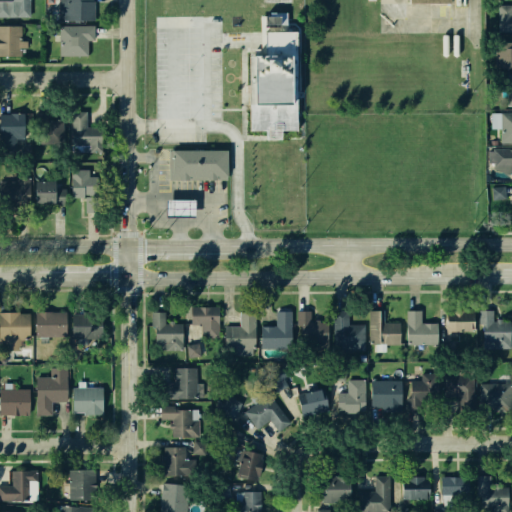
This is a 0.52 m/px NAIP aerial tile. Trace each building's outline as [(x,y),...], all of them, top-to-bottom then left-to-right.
[(0,0),(27,0),(27,18),(14,18),(14,6),(8,6),(8,18),(0,18),(0,0)] [(89,0),(89,21),(59,20),(59,0),(89,0)] [(511,29),(496,30),(495,6),(511,5),(511,29)] [(85,55),(59,55),(59,24),(94,24),(94,40),(85,40),(85,55)] [(21,56),(0,56),(0,26),(21,26),(21,40),(27,40),(27,53),(21,53),(21,56)] [(292,131),(245,131),(245,49),(259,49),(259,31),(292,31),(292,131)] [(511,67),(500,67),(500,41),(511,41),(511,67)] [(27,136),(4,136),(4,113),(27,113),(27,136)] [(100,149),(71,149),(71,113),(85,113),(85,125),(100,125),(100,149)] [(511,141),(501,141),(501,113),(511,113),(511,141)] [(60,137),(40,136),(41,115),(61,116),(60,137)] [(223,178),(170,178),(170,151),(223,151),(223,178)] [(511,151),(511,169),(494,169),(494,161),(488,161),(488,151),(511,151)] [(98,190),(70,189),(71,168),(89,169),(89,163),(99,164),(98,190)] [(65,203),(30,202),(30,179),(51,179),(51,189),(65,189),(65,203)] [(21,199),(0,199),(0,182),(21,181),(21,199)] [(504,197),(490,197),(490,187),(503,187),(504,197)] [(189,216),(159,214),(161,195),(190,196),(189,216)] [(216,338),(201,338),(201,324),(189,324),(188,309),(216,308),(216,338)] [(327,345),(299,344),(300,308),(312,308),(312,325),(327,326),(327,345)] [(398,344),(388,343),(387,350),(373,349),(373,343),(369,343),(370,309),(383,309),(382,322),(398,323),(398,344)] [(365,351),(334,351),(334,311),(347,311),(347,326),(365,326),(365,351)] [(436,341),(406,341),(406,311),(419,311),(419,324),(436,324),(436,341)] [(470,332),(443,332),(443,311),(470,311),(470,332)] [(63,336),(35,337),(35,313),(62,312),(63,336)] [(508,349),(487,349),(487,340),(479,340),(480,312),(491,312),(491,323),(508,323),(508,349)] [(180,348),(149,347),(150,313),(164,313),(164,324),(181,325),(180,348)] [(290,349),(261,349),(261,327),(276,328),(277,313),(290,313),(290,349)] [(20,347),(0,347),(0,314),(28,314),(28,337),(20,337),(20,347)] [(253,349),(224,348),(225,327),(238,327),(239,314),(254,314),(253,349)] [(99,337),(72,337),(72,316),(99,315),(99,337)] [(200,358),(186,358),(187,342),(201,342),(200,358)] [(65,402),(49,401),(49,411),(35,411),(35,377),(52,377),(52,367),(66,367),(65,402)] [(203,397),(159,397),(159,383),(174,383),(174,368),(195,368),(195,382),(203,382),(203,397)] [(344,379),(333,379),(333,370),(343,369),(344,379)] [(277,392),(267,377),(279,370),(289,384),(277,392)] [(421,412),(421,400),(437,400),(438,374),(421,373),(421,381),(409,380),(408,412),(421,412)] [(474,394),(445,394),(445,377),(474,377),(474,394)] [(363,409),(339,409),(338,388),(346,388),(346,380),(363,379),(363,409)] [(402,406),(371,406),(371,381),(402,381),(402,406)] [(509,404),(480,404),(480,381),(510,382),(509,404)] [(100,411),(71,411),(71,389),(100,389),(100,411)] [(26,413),(0,413),(0,390),(26,390),(26,413)] [(291,421),(277,432),(268,420),(256,429),(245,414),(254,407),(249,401),(262,390),(267,397),(270,394),(291,421)] [(326,410),(303,413),(300,395),(323,391),(326,410)] [(233,419),(218,413),(226,395),(240,401),(233,419)] [(196,439),(170,438),(171,420),(160,420),(161,408),(191,409),(190,419),(197,419),(196,439)] [(230,440),(221,436),(227,422),(236,426),(230,440)] [(203,457),(190,454),(193,442),(206,444),(203,457)] [(182,475),(161,472),(164,444),(186,447),(182,475)] [(254,479),(235,475),(240,451),(259,455),(254,479)] [(88,500),(69,499),(69,468),(88,468),(88,500)] [(29,500),(0,500),(0,485),(8,485),(9,470),(37,471),(36,482),(30,482),(29,500)] [(428,497),(399,496),(399,476),(428,477),(428,497)] [(347,499),(319,499),(319,477),(347,478),(347,499)] [(386,510),(359,509),(359,490),(373,490),(373,477),(387,477),(386,510)] [(440,497),(468,497),(469,477),(440,477),(440,497)] [(504,511),(487,511),(488,505),(475,505),(475,477),(488,477),(488,489),(505,489),(504,511)] [(182,511),(158,511),(161,483),(186,485),(182,511)] [(229,498),(215,500),(213,488),(227,485),(229,498)] [(256,511),(234,511),(234,491),(256,491),(256,511)]
